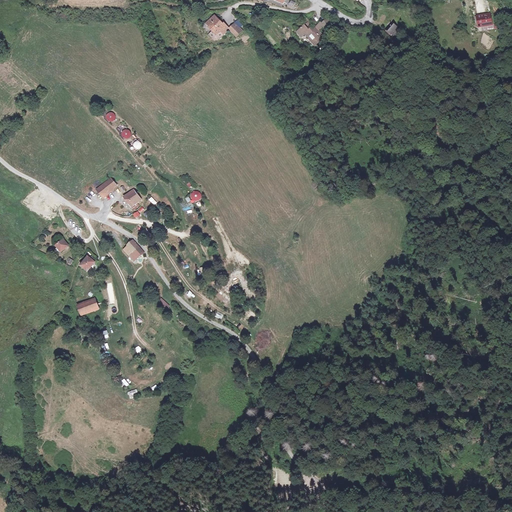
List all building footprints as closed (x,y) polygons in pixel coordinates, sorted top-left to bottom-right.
[(482,24),(492,22),(490,12),(480,14),(482,24)] [(216,40),(222,35),(220,32),(226,27),(223,23),(222,24),(214,15),(206,23),(212,31),(208,34),(213,40),(216,40)] [(325,21),(322,24),(323,25),(321,27),(326,33),(331,28),(325,21)] [(234,24),(231,27),(235,32),(232,34),(235,37),(241,32),(234,24)] [(316,33),(321,27),(323,25),(322,24),(320,25),(318,24),(313,29),(316,33)] [(387,34),(396,41),(403,31),(393,25),(387,34)] [(228,29),(226,27),(220,32),(222,35),(228,30),(232,34),(235,32),(231,27),(228,29)] [(316,33),(313,29),(312,28),(310,31),(308,29),(306,31),(302,27),(296,34),(300,39),(303,36),(314,46),(322,39),(316,33)] [(111,123),(116,115),(110,111),(105,118),(111,123)] [(132,133),(124,129),(121,136),(128,140),(132,133)] [(148,149),(143,154),(148,160),(154,155),(148,149)] [(161,176),(167,171),(161,164),(155,168),(161,176)] [(103,198),(116,186),(111,179),(97,190),(97,189),(93,192),(98,196),(100,194),(103,198)] [(134,191),(125,198),(135,211),(141,206),(138,201),(140,200),(134,191)] [(192,201),(202,200),(200,191),(191,193),(192,201)] [(119,209),(123,213),(128,207),(124,203),(119,209)] [(146,240),(152,237),(147,228),(141,232),(146,240)] [(70,246),(64,240),(58,246),(63,253),(70,246)] [(129,246),(130,247),(134,253),(139,259),(142,256),(146,253),(135,241),(129,246)] [(130,256),(134,253),(130,247),(125,251),(130,256)] [(134,253),(130,256),(134,262),(137,261),(139,259),(134,253)] [(81,267),(89,272),(96,261),(88,256),(81,267)] [(179,287),(183,284),(178,278),(174,280),(179,287)] [(163,311),(169,306),(162,298),(156,303),(163,311)] [(96,299),(91,300),(95,310),(100,309),(96,299)] [(95,310),(91,300),(78,305),(82,315),(95,310)] [(124,378),(120,381),(125,387),(128,385),(124,378)]
